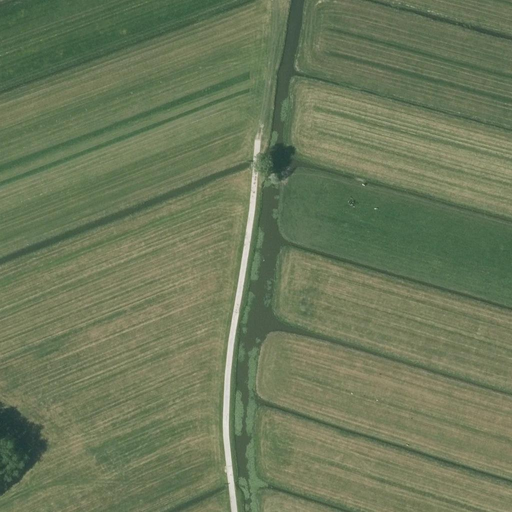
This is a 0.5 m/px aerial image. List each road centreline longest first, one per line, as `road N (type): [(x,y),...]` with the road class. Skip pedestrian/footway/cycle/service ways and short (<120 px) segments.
road 1 (track): [(234,511),(225,372),(254,175)]
road 2 (track): [(254,175),(272,0)]
